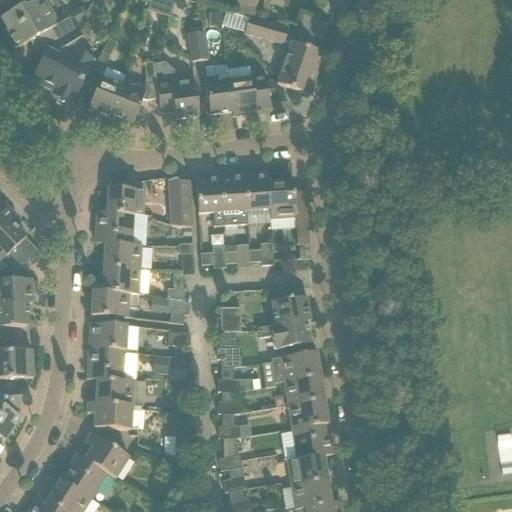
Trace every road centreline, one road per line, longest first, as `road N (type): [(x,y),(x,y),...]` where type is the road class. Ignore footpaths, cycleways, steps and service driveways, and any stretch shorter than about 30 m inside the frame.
road 1 (residential): [(375,511),(334,278),(327,138)]
road 2 (residential): [(0,495),(34,445),(57,384),(62,219)]
road 3 (residential): [(90,162),(327,138)]
road 4 (residential): [(327,138),(369,0)]
